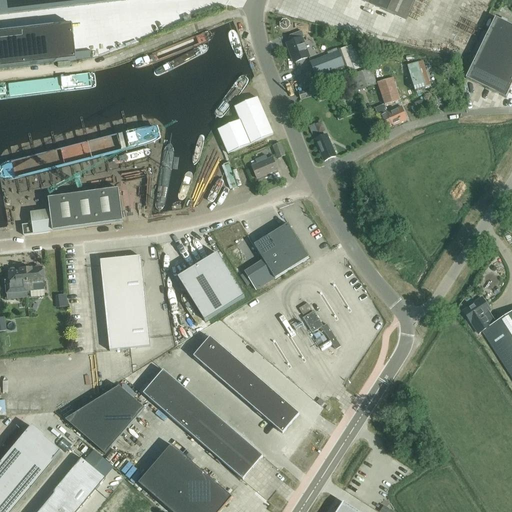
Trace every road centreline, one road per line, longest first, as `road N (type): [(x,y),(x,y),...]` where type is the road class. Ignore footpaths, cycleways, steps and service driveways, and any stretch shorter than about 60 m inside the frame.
road 1 (unclassified): [(0,247),(211,217),(312,179)]
road 2 (unclassified): [(300,511),(400,356),(404,317)]
road 3 (unclassified): [(312,179),(419,123),(511,110)]
road 4 (unknown): [(258,4),(410,20),(443,0)]
road 5 (unclassified): [(312,179),(258,42),(259,0)]
road 6 (unclassified): [(404,317),(437,297),(511,181)]
road 7 (unclassified): [(404,317),(312,179)]
